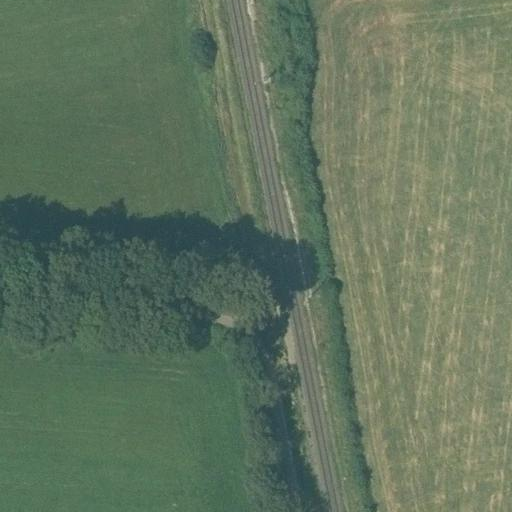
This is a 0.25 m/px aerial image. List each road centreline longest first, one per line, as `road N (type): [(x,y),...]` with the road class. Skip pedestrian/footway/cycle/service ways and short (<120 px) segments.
road 1 (track): [(297,511),(269,373),(232,323),(0,304)]
road 2 (track): [(206,0),(217,90),(278,360),(269,373)]
